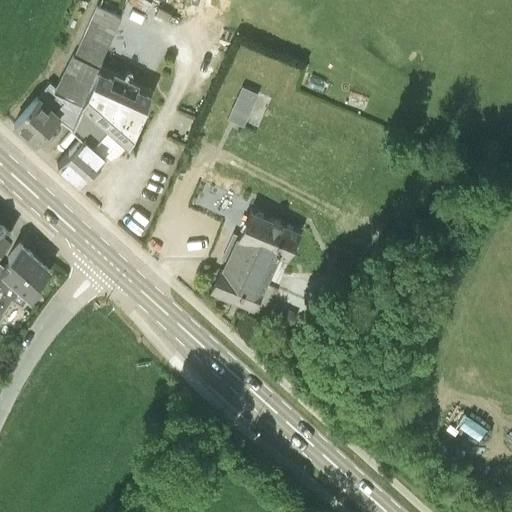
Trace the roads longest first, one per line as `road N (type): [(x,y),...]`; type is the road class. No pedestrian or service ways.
road 1 (primary): [(385,511),(107,261)]
road 2 (unclassified): [(107,261),(43,331),(0,408)]
road 3 (primary): [(107,261),(0,163)]
